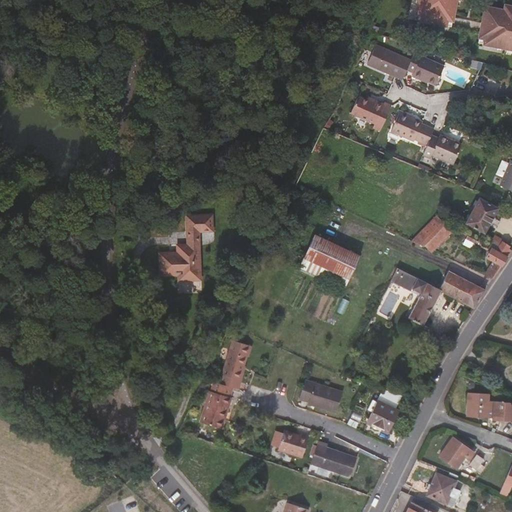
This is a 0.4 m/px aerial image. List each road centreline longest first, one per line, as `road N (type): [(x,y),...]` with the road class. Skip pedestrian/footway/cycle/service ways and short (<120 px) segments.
road 1 (track): [(151,448),(126,412),(105,219),(114,143),(158,0)]
road 2 (unknown): [(501,285),(356,224),(311,217)]
road 3 (tertiary): [(426,412),(511,270)]
road 4 (residential): [(402,458),(252,401)]
road 5 (track): [(0,324),(108,403)]
